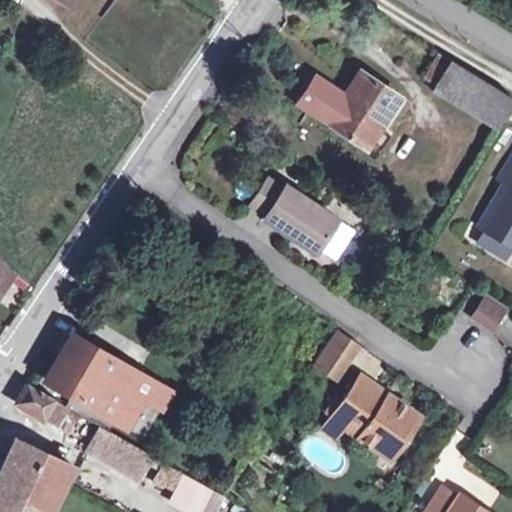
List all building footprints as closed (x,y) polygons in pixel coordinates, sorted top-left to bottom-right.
[(511,101),(511,96),(439,53),(425,74),(436,81),(433,87),(497,126),(511,101)] [(339,87),(320,115),(366,145),(397,95),(360,70),(347,87),(339,87)] [(506,179),(480,224),(484,227),(511,242),(511,156),(501,175),(506,179)] [(284,183),(262,217),(287,233),(289,229),(317,247),(336,216),(284,183)] [(336,216),(317,247),(333,258),(353,228),(336,216)] [(506,259),(511,248),(511,242),(484,227),(475,241),(506,259)] [(0,256),(0,292),(14,273),(0,256)] [(0,299),(9,307),(29,283),(20,276),(0,299)] [(486,296),(474,315),(490,327),(503,307),(486,296)] [(337,329),(312,366),(338,383),(363,346),(337,329)] [(85,404),(113,357),(75,335),(47,382),(85,404)] [(142,373),(113,357),(85,404),(114,420),(142,373)] [(359,372),(321,425),(337,436),(344,426),(388,456),(418,414),(359,372)] [(67,425),(75,411),(25,383),(14,401),(41,417),(44,412),(67,425)] [(136,478),(149,454),(108,430),(98,424),(85,448),(136,478)] [(0,511),(49,511),(65,477),(71,463),(14,437),(0,467),(0,511)] [(181,472),(164,462),(157,475),(174,485),(181,472)] [(486,511),(458,493),(444,484),(425,511),(486,511)]
